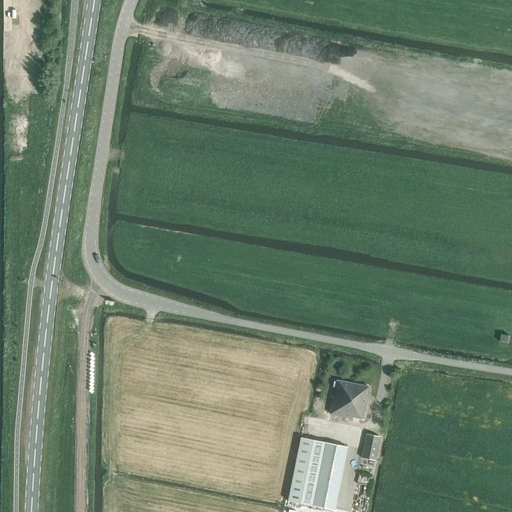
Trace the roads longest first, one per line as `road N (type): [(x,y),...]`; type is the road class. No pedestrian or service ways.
road 1 (tertiary): [(511,371),(220,317),(138,299),(106,283),(90,260),(90,236),(130,0)]
road 2 (primary): [(31,511),(51,285),(94,0)]
